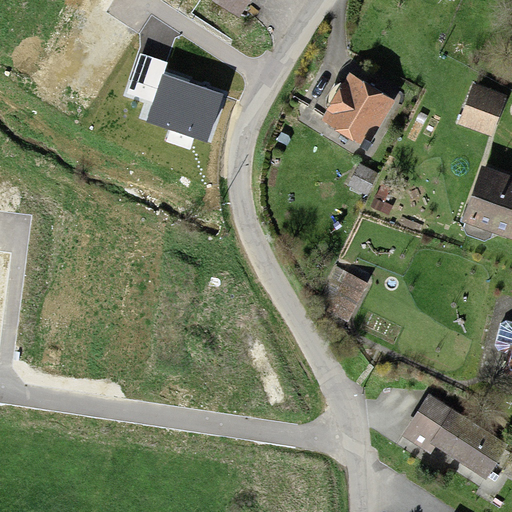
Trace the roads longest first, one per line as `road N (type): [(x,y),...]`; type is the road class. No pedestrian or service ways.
road 1 (residential): [(356,445),(352,416),(253,242),(239,187),(243,133),(260,92),(325,0)]
road 2 (residential): [(0,392),(356,445)]
